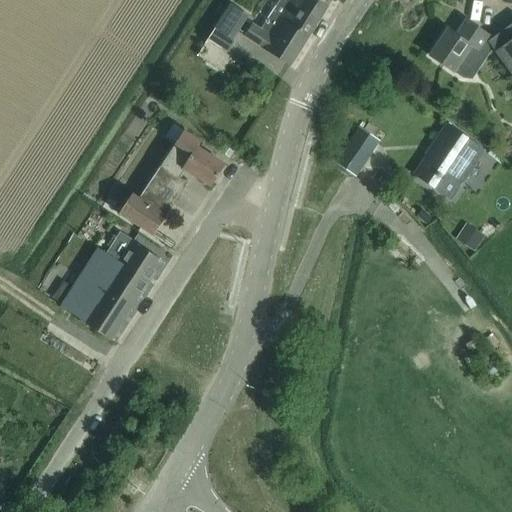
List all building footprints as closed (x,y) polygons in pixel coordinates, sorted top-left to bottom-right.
[(251,24),(243,36),(272,55),(289,66),(327,7),(317,0),(316,0),(289,0),(287,3),(282,0),(275,0),(257,28),(251,24)] [(232,39),(248,15),(229,3),(214,28),(232,39)] [(511,22),(489,39),(488,37),(489,35),(479,28),(466,20),(456,35),(447,29),(429,55),(462,77),(471,78),(475,73),(471,65),(461,59),(470,46),(478,51),(482,44),(490,54),(494,51),(511,74),(511,22)] [(457,110),(462,103),(451,95),(446,102),(457,110)] [(132,193),(119,213),(136,224),(152,235),(187,183),(178,177),(183,168),(210,186),(224,164),(207,153),(196,145),(198,141),(182,130),(172,123),(165,134),(175,141),(138,197),(132,193)] [(474,166),(484,151),(447,125),(429,149),(432,151),(415,175),(447,196),(451,200),(461,185),(451,177),(463,158),(474,166)] [(378,142),(358,128),(335,161),(355,175),(378,142)] [(229,157),(233,150),(224,144),(219,151),(229,157)] [(98,223),(104,213),(94,206),(91,212),(88,217),(98,223)] [(99,248),(61,307),(93,328),(110,339),(161,260),(145,249),(133,242),(120,262),(110,255),(99,248)] [(494,365),(479,345),(480,344),(475,337),(465,344),(470,352),(471,351),(487,371),(494,365)]
